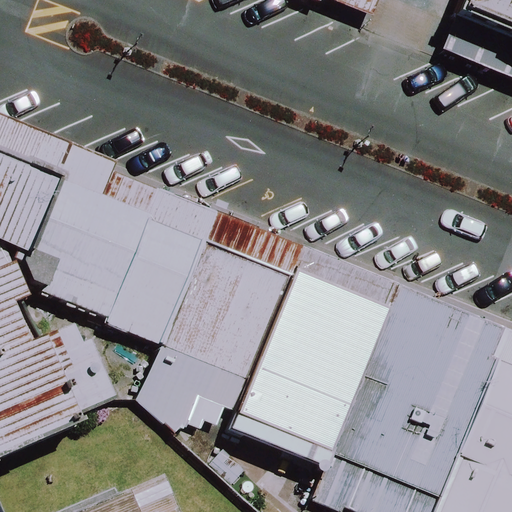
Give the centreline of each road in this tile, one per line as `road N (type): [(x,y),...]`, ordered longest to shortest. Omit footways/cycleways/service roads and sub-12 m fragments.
road 1 (unclassified): [(511,252),(0,45)]
road 2 (unclassified): [(94,0),(511,169)]
